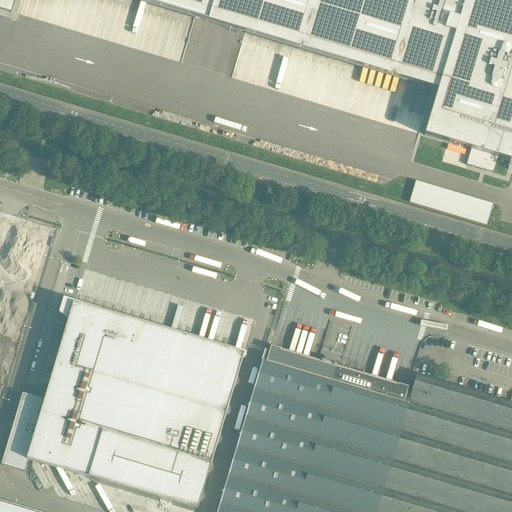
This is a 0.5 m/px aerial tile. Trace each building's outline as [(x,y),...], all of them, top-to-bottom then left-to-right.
[(511,0),(0,0),(0,9),(12,13),(15,0),(134,0),(438,91),(425,136),(471,150),(466,166),(493,174),(498,158),(511,162),(511,0)] [(0,264),(0,364),(28,273),(0,264)] [(28,461),(88,479),(197,511),(244,355),(77,305),(74,304),(75,302),(63,299),(59,314),(70,317),(45,401),(23,394),(2,465),(24,472),(28,461)] [(217,511),(377,511),(412,394),(408,393),(406,392),(407,388),(406,388),(341,368),(339,368),(318,361),(316,361),(272,348),(268,346),(217,511)] [(511,511),(511,421),(411,391),(376,511),(511,511)] [(36,511),(0,501),(0,511),(36,511)]
